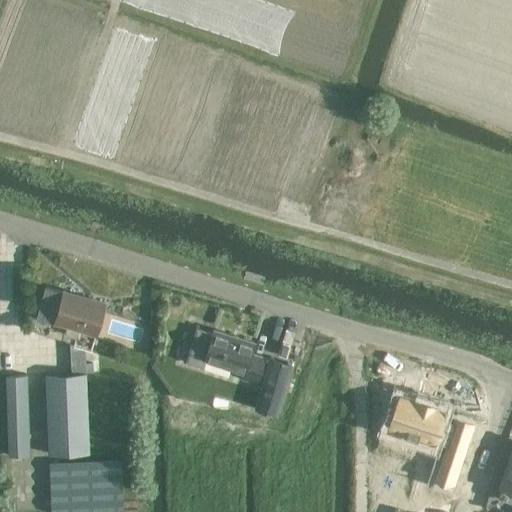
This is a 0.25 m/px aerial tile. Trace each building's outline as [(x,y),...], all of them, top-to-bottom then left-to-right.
[(328,186),(316,220),(341,229),(353,195),(328,186)] [(96,332),(104,302),(63,290),(63,292),(45,287),(37,316),(55,322),(55,320),(67,323),(64,333),(76,336),(79,327),(95,331),(95,332),(96,332)] [(257,383),(266,356),(252,351),(255,341),(212,327),(202,360),(241,372),(240,378),(257,383)] [(71,372),(84,372),(85,372),(84,348),(70,344),(71,372)] [(291,362),(270,355),(254,405),(275,412),(291,362)] [(84,372),(71,372),(45,373),(49,453),(88,452),(84,372)] [(8,455),(30,454),(26,374),(5,375),(8,455)] [(403,464),(421,470),(426,455),(468,469),(482,423),(422,404),(403,464)] [(511,454),(501,486),(511,489),(511,454)] [(48,461),(50,511),(72,511),(123,510),(120,458),(48,461)] [(452,511),(456,501),(415,487),(419,475),(396,467),(381,511),(452,511)] [(502,511),(501,511),(511,511),(511,507),(511,508),(511,504),(509,508),(510,503),(507,507),(507,503),(505,506),(504,504),(502,511)]
